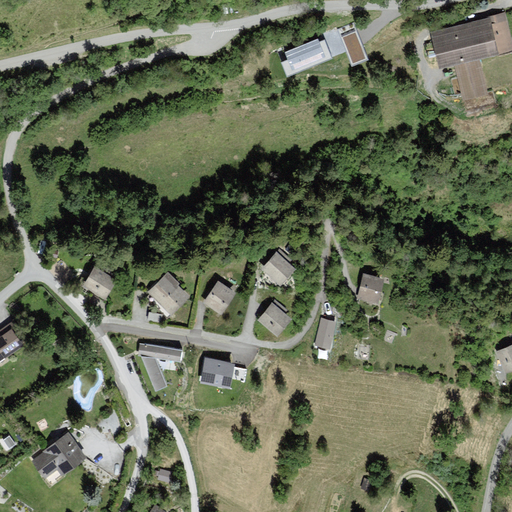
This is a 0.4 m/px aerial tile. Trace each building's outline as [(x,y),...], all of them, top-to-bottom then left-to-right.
[(501,14),(422,27),(429,65),(448,62),(454,100),(480,96),(473,55),(507,49),(501,14)] [(364,55),(359,37),(348,40),(353,59),(364,55)] [(327,59),(319,40),(274,58),(282,76),(327,59)] [(254,268),(273,284),(286,269),(280,264),(283,260),(272,250),(270,253),(269,251),(254,268)] [(111,279),(88,265),(76,285),(99,298),(111,279)] [(143,292),(166,314),(184,295),(173,285),(175,283),(163,271),(143,292)] [(379,277),(358,271),(352,297),(373,302),(379,277)] [(216,313),(230,291),(212,280),(198,301),(216,313)] [(282,310),(269,300),(267,302),(265,301),(250,319),(271,336),(284,319),(278,314),(282,310)] [(330,321),(315,317),(309,345),(324,348),(330,321)] [(0,331),(0,357),(18,345),(6,328),(0,331)] [(511,340),(490,349),(499,372),(511,366),(511,340)] [(151,391),(163,385),(151,357),(176,361),(178,348),(136,342),(134,353),(151,391)] [(206,353),(200,378),(229,385),(235,360),(206,353)] [(64,430),(28,457),(41,476),(53,466),(58,473),(83,454),(64,430)] [(165,468),(156,467),(155,478),(164,479),(165,468)] [(165,511),(151,502),(143,511),(165,511)]
